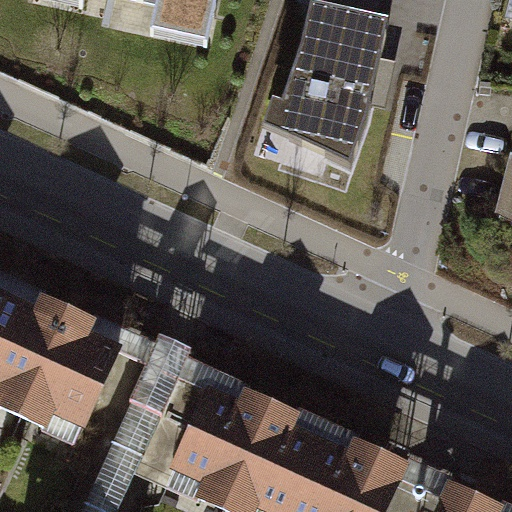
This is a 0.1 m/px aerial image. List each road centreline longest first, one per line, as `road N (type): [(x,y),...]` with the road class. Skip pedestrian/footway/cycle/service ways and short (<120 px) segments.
road 1 (secondary): [(389,346),(0,166)]
road 2 (residential): [(389,346),(468,0)]
road 3 (secondary): [(511,399),(389,346)]
